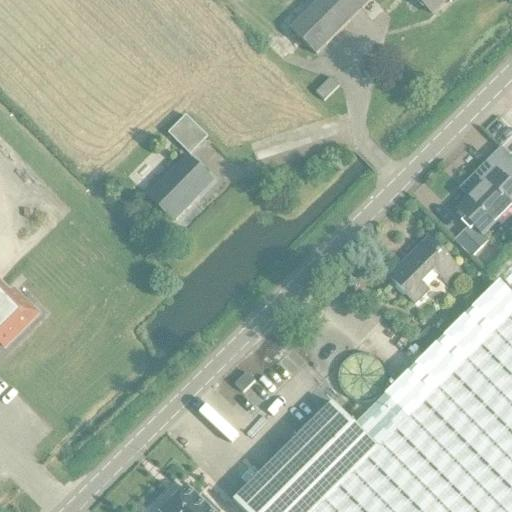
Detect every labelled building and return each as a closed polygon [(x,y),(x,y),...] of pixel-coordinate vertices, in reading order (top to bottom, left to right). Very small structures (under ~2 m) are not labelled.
[(321,0),(291,31),(300,41),(316,56),(372,0),(371,0),(321,0)] [(415,0),(431,15),(445,0),(415,0)] [(324,102),(339,89),(329,79),(315,93),(324,102)] [(206,139),(184,118),(167,135),(189,156),(206,139)] [(455,209),(454,211),(471,227),(455,243),(472,260),(489,243),(482,236),(481,235),(511,203),(511,162),(500,150),(487,163),(495,170),(493,172),(494,172),(474,192),(474,193),(457,211),(455,209)] [(210,184),(184,159),(146,198),(172,223),(174,221),(172,219),(195,195),(196,197),(210,184)] [(445,287),(459,273),(426,240),(392,275),(397,279),(391,285),(413,307),(427,293),(420,285),(432,273),(445,287)] [(511,252),(490,275),(498,283),(500,280),(511,292),(511,252)] [(511,298),(496,283),(384,396),(407,419),(511,312),(511,298)] [(0,344),(5,349),(39,315),(16,292),(10,298),(0,287),(0,344)] [(511,511),(511,312),(407,419),(384,396),(354,426),(331,403),(232,502),(242,511),(511,511)] [(416,341),(426,352),(439,340),(428,329),(416,341)] [(246,374),(234,385),(242,394),(254,382),(246,374)] [(219,511),(202,494),(196,500),(186,490),(163,511),(219,511)]
